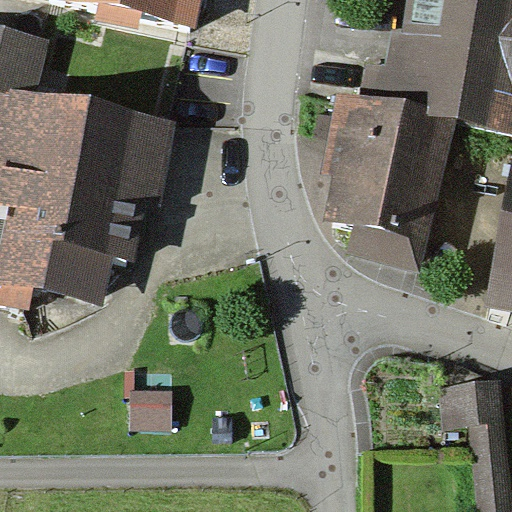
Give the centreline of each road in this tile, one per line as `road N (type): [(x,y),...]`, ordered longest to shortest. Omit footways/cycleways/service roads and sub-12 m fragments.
road 1 (residential): [(305,305),(272,166),(283,0)]
road 2 (residential): [(305,305),(511,365)]
road 3 (residential): [(333,511),(305,305)]
